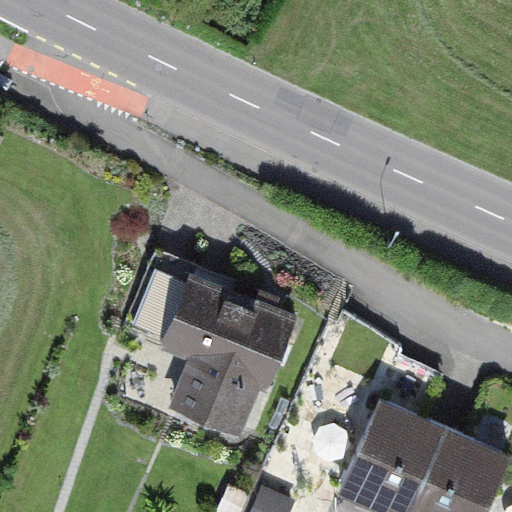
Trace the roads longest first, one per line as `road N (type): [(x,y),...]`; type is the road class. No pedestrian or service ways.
road 1 (residential): [(121,42),(96,92),(121,134),(511,354)]
road 2 (primary): [(121,42),(511,223)]
